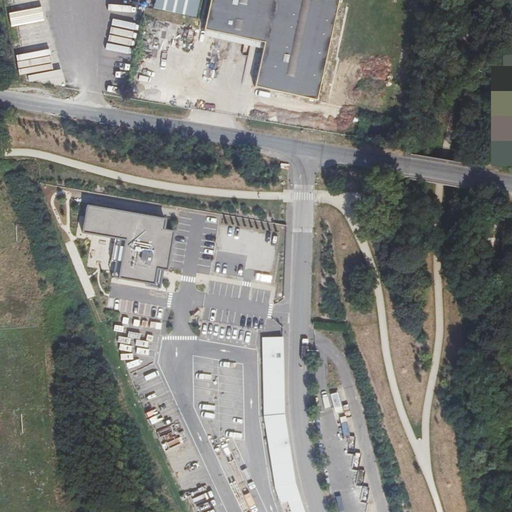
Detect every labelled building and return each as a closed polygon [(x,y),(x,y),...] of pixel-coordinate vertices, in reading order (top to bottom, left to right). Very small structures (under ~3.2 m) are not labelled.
[(250,89),(311,104),(335,0),(207,0),(200,31),(260,46),(250,89)] [(166,217),(86,203),(81,232),(124,239),(117,278),(154,284),(157,269),(167,271),(175,229),(164,227),(166,217)] [(478,246),(483,246),(483,262),(494,263),(496,242),(479,241),(478,246)] [(153,323),(152,338),(160,338),(161,323),(153,323)] [(262,416),(284,415),(282,338),(261,338),(262,416)] [(273,489),(294,482),(284,415),(262,416),(273,489)] [(240,488),(246,485),(240,474),(234,477),(240,488)] [(286,502),(289,511),(304,511),(294,482),(273,489),(279,505),(286,502)]
